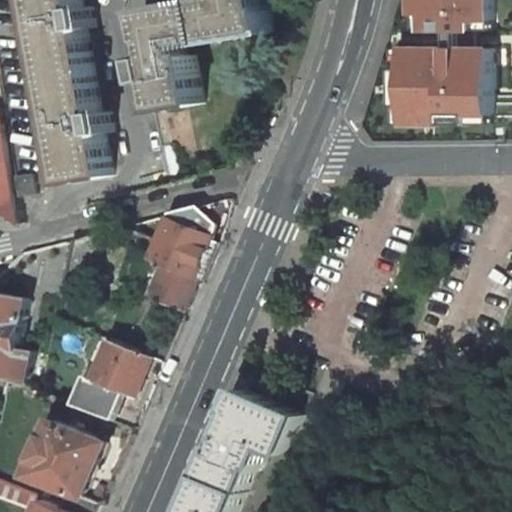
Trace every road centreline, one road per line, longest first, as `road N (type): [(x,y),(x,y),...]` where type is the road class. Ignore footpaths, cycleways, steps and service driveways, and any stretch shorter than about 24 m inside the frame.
road 1 (unknown): [(404,159),(341,333),(350,349),(381,368),(419,360),(447,329),(511,194)]
road 2 (primary): [(148,511),(301,141)]
road 3 (residential): [(0,244),(245,180)]
road 4 (residential): [(511,158),(347,156),(301,141)]
road 5 (primary): [(301,141),(355,0)]
